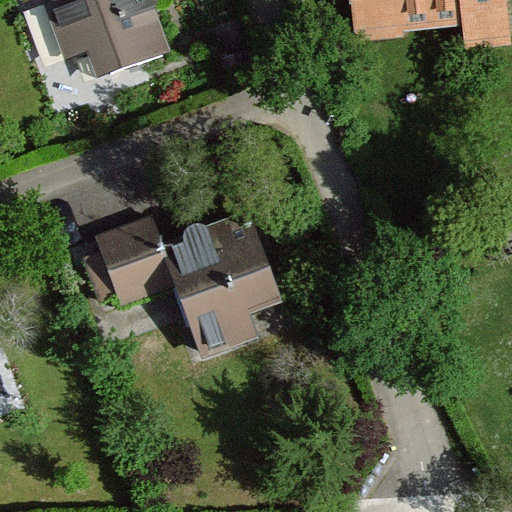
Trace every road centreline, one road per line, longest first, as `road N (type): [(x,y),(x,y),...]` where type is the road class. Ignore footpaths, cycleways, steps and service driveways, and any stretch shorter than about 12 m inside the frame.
road 1 (residential): [(300,91),(399,362),(429,511)]
road 2 (residential): [(300,91),(0,201)]
